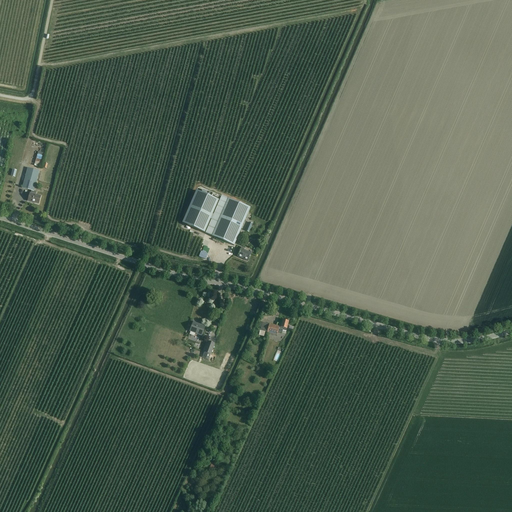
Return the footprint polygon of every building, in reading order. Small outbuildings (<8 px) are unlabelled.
[(0,192),(15,121),(0,117),(0,192)] [(38,177),(31,175),(27,173),(23,188),(32,190),(31,193),(28,201),(39,204),(41,196),(36,195),(37,192),(34,191),(38,177)] [(196,191),(182,224),(204,233),(219,200),(196,191)] [(234,246),(246,218),(250,208),(228,199),(212,236),(234,246)] [(241,247),(237,257),(248,261),(251,253),(244,250),(245,249),(241,247)] [(276,335),(277,332),(281,333),(282,330),(286,331),(286,329),(289,321),(282,320),(280,327),(262,321),(259,330),(276,335)] [(205,327),(193,322),(190,332),(202,336),(205,327)] [(214,344),(208,341),(204,352),(210,354),(214,344)]
